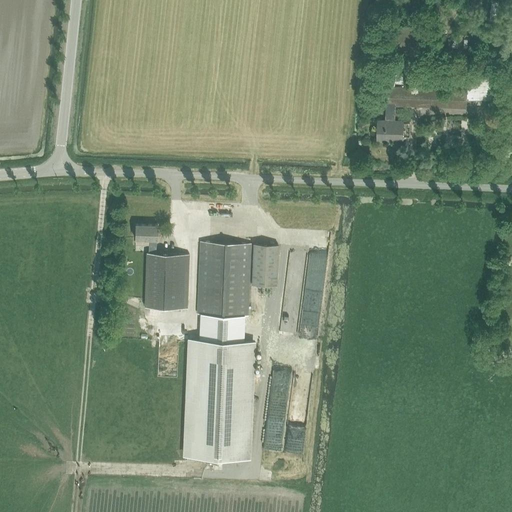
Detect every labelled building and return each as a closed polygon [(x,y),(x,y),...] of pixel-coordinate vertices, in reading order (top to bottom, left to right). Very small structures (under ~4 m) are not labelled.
[(421,27),(390,25),(389,55),(419,56),(421,27)] [(380,105),(467,108),(467,98),(492,99),(493,71),(468,70),(468,89),(380,86),(380,105)] [(377,140),(386,140),(386,139),(403,139),(403,137),(410,137),(410,122),(403,121),(378,120),(377,140)] [(136,224),(135,238),(149,239),(148,252),(147,252),(145,306),(186,308),(181,307),(184,254),(189,255),(189,254),(156,252),(157,225),(136,224)] [(307,239),(309,232),(297,229),(295,235),(307,239)] [(244,316),(247,316),(250,243),(201,241),(198,314),(201,314),(244,316)] [(251,284),(276,285),(278,245),(253,244),(251,284)] [(244,316),(201,314),(200,338),(190,338),(185,455),(248,457),(253,340),(243,340),(244,316)]
